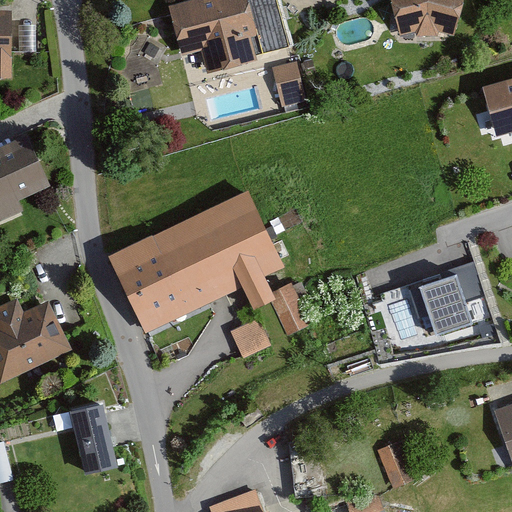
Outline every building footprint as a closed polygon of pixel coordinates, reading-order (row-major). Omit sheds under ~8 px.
[(283,51),(270,0),(208,0),(172,9),(185,58),(203,54),(209,76),(257,64),(256,58),(283,51)] [(417,38),(437,39),(438,34),(457,39),(467,0),(391,0),(398,37),(416,34),(417,38)] [(0,81),(10,82),(13,15),(0,14),(0,81)] [(303,102),(294,66),(271,71),(281,108),(303,102)] [(313,67),(303,68),(304,77),(314,76),(313,67)] [(511,134),(511,82),(487,89),(500,138),(511,134)] [(0,152),(0,223),(23,214),(19,205),(51,190),(29,140),(0,152)] [(287,268),(255,196),(113,259),(147,333),(246,289),(256,312),(276,303),(272,295),(265,278),(287,268)] [(473,319),(458,271),(422,282),(437,330),(473,319)] [(311,326),(293,285),(272,295),(276,303),(290,335),(311,326)] [(24,315),(18,303),(0,310),(0,383),(72,352),(50,304),(24,315)] [(269,349),(257,321),(228,334),(240,361),(269,349)] [(511,374),(494,377),(497,395),(511,392),(511,374)] [(121,472),(110,408),(77,414),(89,478),(121,472)] [(511,409),(498,414),(511,450),(511,409)] [(74,433),(71,415),(56,418),(58,435),(74,433)] [(0,486),(15,484),(8,443),(0,444),(0,486)] [(416,484),(400,446),(381,454),(397,492),(416,484)] [(261,511),(255,494),(210,511),(261,511)] [(388,511),(385,501),(367,496),(327,509),(328,511),(388,511)]
